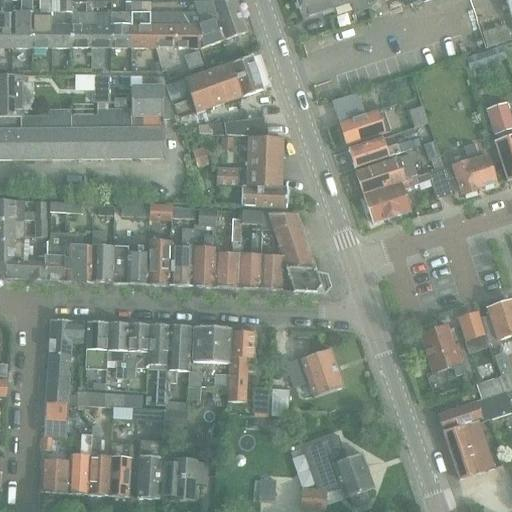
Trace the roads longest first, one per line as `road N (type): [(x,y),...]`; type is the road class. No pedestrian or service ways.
road 1 (residential): [(26,300),(367,314)]
road 2 (secondary): [(350,263),(258,0)]
road 3 (residential): [(16,511),(26,300)]
road 4 (secondary): [(438,511),(367,314)]
road 5 (residential): [(350,263),(511,213)]
